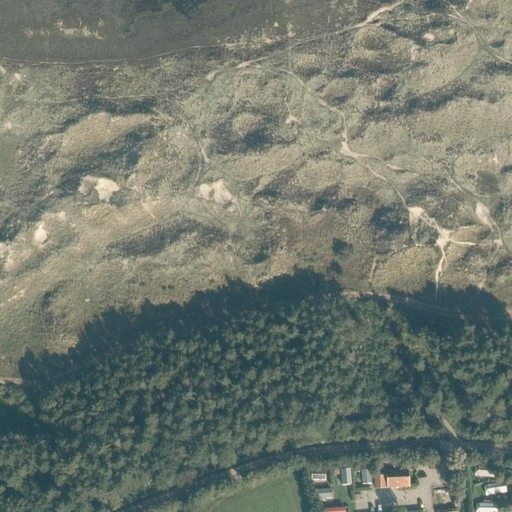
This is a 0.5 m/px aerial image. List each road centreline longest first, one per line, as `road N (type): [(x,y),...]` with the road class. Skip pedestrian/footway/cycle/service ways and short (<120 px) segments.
road 1 (track): [(0,382),(52,382),(154,335),(318,299),(361,296),(474,319),(511,318)]
road 2 (track): [(424,442),(279,457),(129,511)]
